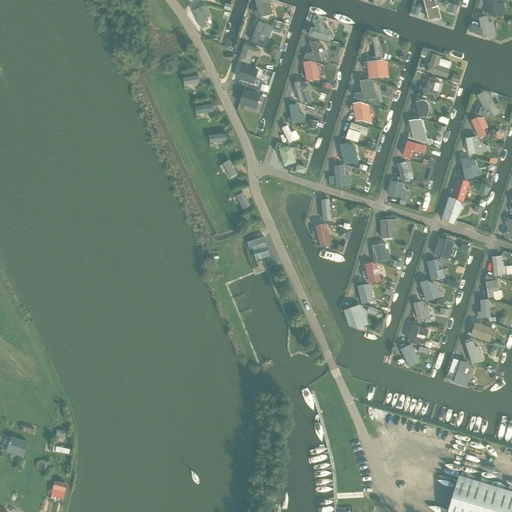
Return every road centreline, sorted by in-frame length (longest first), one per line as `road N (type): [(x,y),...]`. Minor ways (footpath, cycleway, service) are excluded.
road 1 (residential): [(403,511),(255,191),(253,170)]
road 2 (residential): [(511,247),(253,170)]
road 3 (residential): [(253,170),(170,0)]
